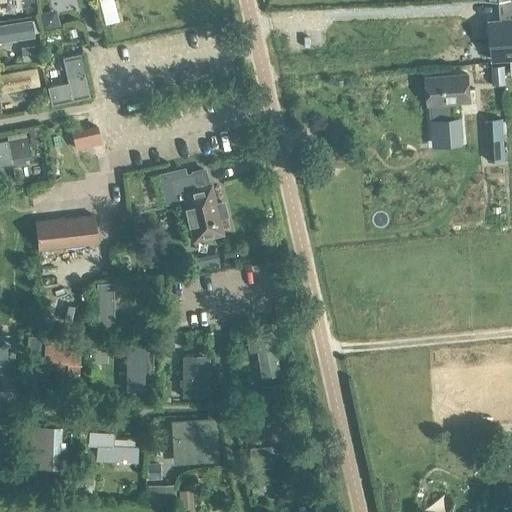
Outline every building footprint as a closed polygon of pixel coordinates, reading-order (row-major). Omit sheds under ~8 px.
[(113,0),(98,0),(105,24),(119,21),(123,20),(117,0),(114,0),(113,0)] [(511,0),(501,0),(503,17),(491,18),(492,57),(509,56),(509,73),(511,72),(511,0)] [(0,19),(0,32),(15,31),(13,6),(8,6),(9,19),(0,19)] [(31,33),(0,36),(0,61),(10,60),(10,53),(32,50),(31,33)] [(67,81),(47,85),(52,106),(88,98),(79,55),(62,58),(67,81)] [(505,66),(492,67),(492,85),(505,84),(505,66)] [(468,74),(427,78),(429,105),(432,105),(433,120),(431,120),(432,130),(439,130),(440,145),(464,143),(462,118),(461,118),(450,119),(448,104),(459,103),(461,103),(476,102),(475,89),(469,89),(468,74)] [(0,99),(35,90),(32,78),(0,86),(0,99)] [(503,120),(491,120),(492,136),(504,135),(503,120)] [(98,125),(71,131),(76,151),(93,147),(92,143),(101,141),(98,125)] [(39,127),(28,129),(32,150),(43,148),(39,127)] [(22,140),(8,143),(0,144),(0,186),(11,184),(6,161),(26,157),(22,140)] [(42,150),(52,189),(71,184),(64,158),(59,160),(55,147),(42,150)] [(481,157),(484,171),(503,166),(499,152),(481,157)] [(476,159),(455,162),(456,173),(477,170),(476,159)] [(190,189),(181,191),(193,241),(222,234),(219,220),(225,218),(222,202),(215,203),(206,167),(191,171),(191,173),(187,174),(190,189)] [(96,245),(92,217),(32,225),(36,253),(96,245)] [(0,238),(0,254),(22,254),(21,238),(0,238)] [(217,254),(186,260),(188,271),(220,264),(217,254)] [(30,266),(1,268),(3,294),(32,293),(30,266)] [(98,324),(115,324),(114,282),(97,283),(98,324)] [(274,333),(245,339),(249,354),(256,353),(261,379),(279,376),(272,340),(275,339),(274,333)] [(46,341),(44,361),(68,363),(67,376),(78,377),(79,364),(81,344),(46,341)] [(144,349),(144,343),(126,343),(126,393),(144,393),(144,372),(152,373),(152,349),(144,349)] [(208,356),(182,356),(182,398),(208,398),(208,356)] [(254,420),(240,421),(242,438),(256,436),(254,420)] [(215,421),(171,423),(173,450),(192,449),(193,461),(218,460),(215,421)] [(31,426),(29,467),(60,469),(61,451),(66,451),(67,442),(61,442),(62,428),(31,426)] [(135,448),(112,447),(110,447),(111,434),(87,433),(86,445),(95,446),(94,460),(134,462),(135,448)] [(270,446),(248,448),(250,470),(296,465),(295,450),(271,452),(270,446)] [(494,511),(511,511),(511,485),(495,485),(494,511)]
